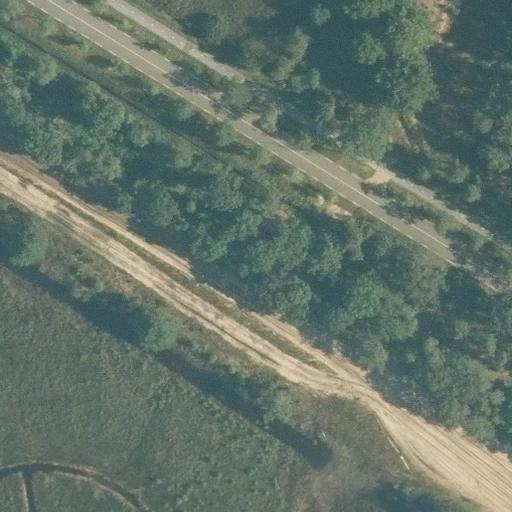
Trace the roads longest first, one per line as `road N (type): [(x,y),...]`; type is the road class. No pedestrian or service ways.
road 1 (track): [(511,475),(0,153)]
road 2 (tertiary): [(511,287),(48,0)]
road 3 (track): [(385,392),(304,511)]
